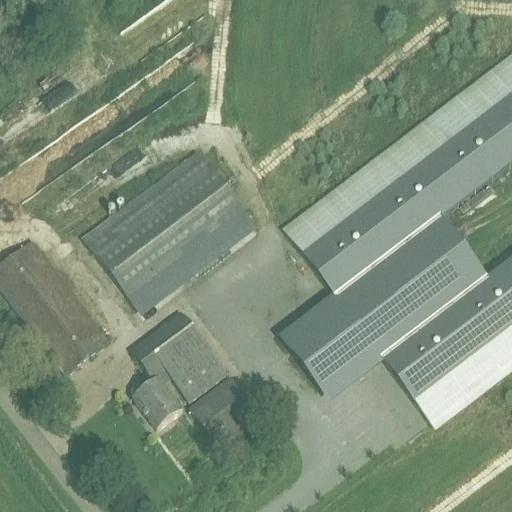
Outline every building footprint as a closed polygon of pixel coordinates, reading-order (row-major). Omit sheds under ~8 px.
[(165,85),(186,72),(172,49),(151,62),(165,85)] [(511,166),(511,66),(286,238),(334,301),(281,341),(317,388),(371,347),(336,301),(511,166)] [(189,72),(172,82),(184,102),(201,91),(189,72)] [(23,202),(80,164),(64,140),(7,178),(23,202)] [(90,242),(132,301),(141,313),(257,230),(206,159),(90,242)] [(1,222),(0,222),(0,257),(18,243),(1,222)] [(109,347),(32,246),(0,271),(0,292),(66,379),(109,347)] [(511,365),(511,265),(384,363),(383,362),(382,363),(431,427),(511,365)] [(135,402),(158,435),(183,417),(163,389),(172,383),(189,406),(228,378),(185,317),(133,355),(156,387),(135,402)] [(220,455),(261,423),(229,382),(188,414),(220,455)] [(378,434),(390,427),(380,412),(369,420),(378,434)] [(343,465),(301,496),(308,507),(350,476),(343,465)]
